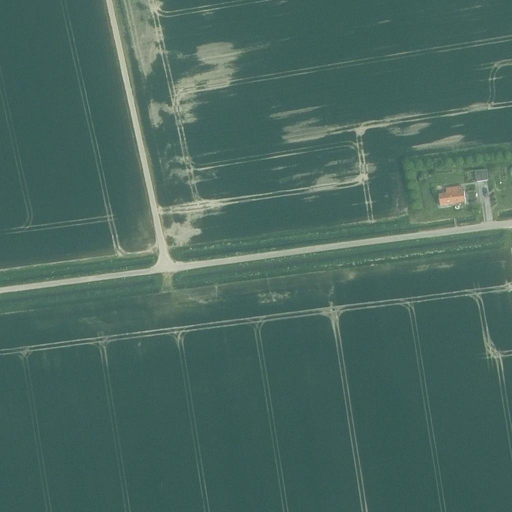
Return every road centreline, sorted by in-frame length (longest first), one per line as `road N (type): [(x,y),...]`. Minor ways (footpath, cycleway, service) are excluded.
road 1 (unclassified): [(165,268),(511,223)]
road 2 (track): [(165,268),(107,0)]
road 3 (track): [(0,290),(165,268)]
road 4 (track): [(0,267),(161,247)]
